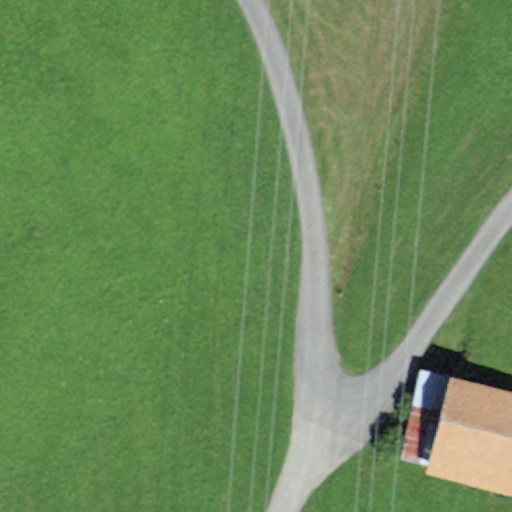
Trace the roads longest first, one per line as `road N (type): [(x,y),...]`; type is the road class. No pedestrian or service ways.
road 1 (track): [(325,435),(312,202),(282,73),(252,0)]
road 2 (track): [(511,209),(395,370),(361,411),(325,435),(287,511)]
